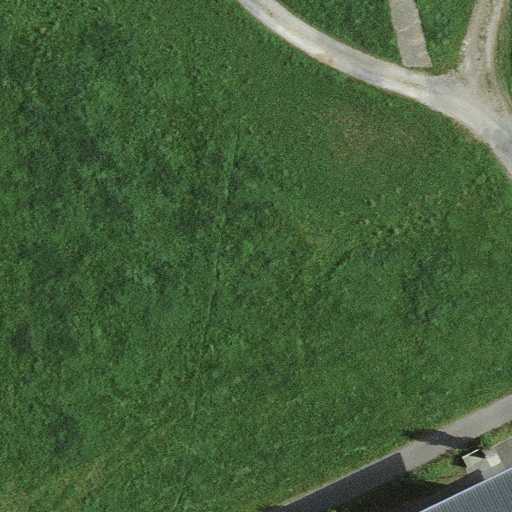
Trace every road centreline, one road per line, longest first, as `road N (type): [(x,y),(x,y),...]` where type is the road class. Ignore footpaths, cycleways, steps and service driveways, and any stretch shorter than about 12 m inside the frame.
road 1 (track): [(511,149),(461,107),(322,46),(255,0)]
road 2 (track): [(279,511),(511,402)]
